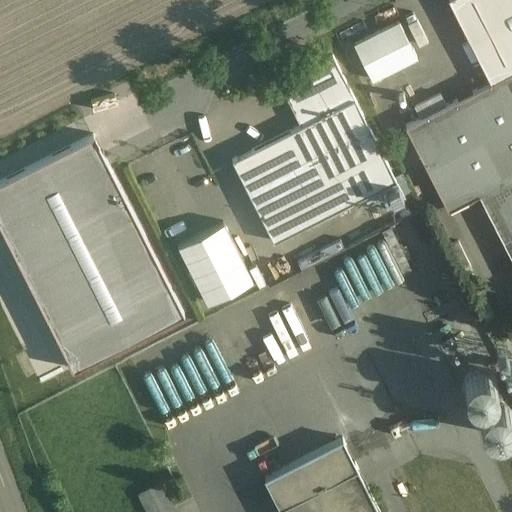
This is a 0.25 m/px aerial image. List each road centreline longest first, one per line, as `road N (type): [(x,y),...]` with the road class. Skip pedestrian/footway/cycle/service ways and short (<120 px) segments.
road 1 (unclassified): [(357,0),(157,101)]
road 2 (unknown): [(194,257),(145,127),(157,101)]
